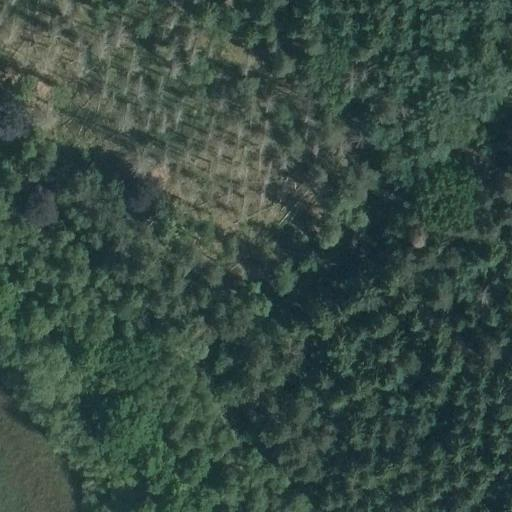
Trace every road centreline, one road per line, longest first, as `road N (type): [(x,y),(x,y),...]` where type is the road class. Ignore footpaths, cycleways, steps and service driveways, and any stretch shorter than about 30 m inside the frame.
road 1 (track): [(511,110),(202,364),(0,145)]
road 2 (track): [(334,511),(202,364)]
